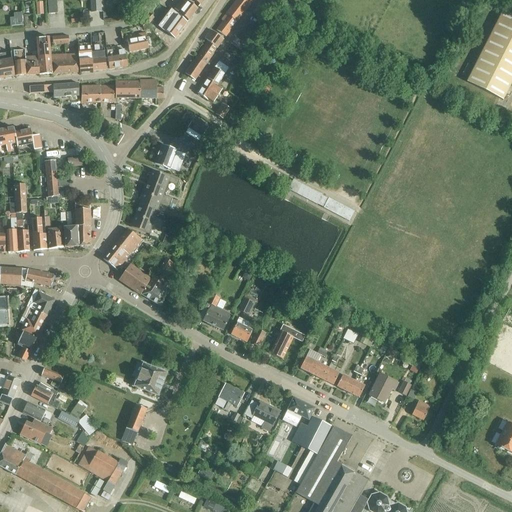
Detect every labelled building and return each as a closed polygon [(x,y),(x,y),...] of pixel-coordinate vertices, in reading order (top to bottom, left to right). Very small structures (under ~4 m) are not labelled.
[(55,0),(47,0),(48,14),(57,13),(55,0)] [(89,0),(91,12),(101,11),(99,0),(89,0)] [(159,0),(146,16),(151,21),(158,13),(156,12),(158,9),(162,12),(168,6),(160,0),(159,0)] [(181,0),(173,10),(187,21),(197,9),(184,0),(181,0)] [(216,30),(225,37),(253,0),(236,0),(221,20),(223,21),(216,30)] [(466,82),(502,101),(511,81),(511,15),(502,11),(466,82)] [(165,33),(174,40),(186,23),(172,13),(164,24),(169,27),(165,33)] [(143,31),(151,21),(146,16),(140,24),(143,31)] [(112,32),(113,43),(123,42),(121,31),(112,32)] [(207,41),(217,49),(222,40),(210,31),(204,40),(207,41)] [(129,53),(147,49),(144,33),(135,36),(134,35),(125,37),(129,53)] [(51,38),(52,46),(68,44),(67,37),(51,38)] [(51,75),(49,56),(48,38),(35,39),(37,57),(38,75),(51,75)] [(210,58),(217,49),(207,41),(201,51),(210,58)] [(91,51),(90,44),(78,44),(78,48),(77,48),(77,54),(79,73),(92,72),(91,51)] [(100,44),(90,44),(91,51),(92,72),(105,71),(103,52),(103,48),(101,49),(100,44)] [(123,51),(119,51),(119,50),(105,52),(108,70),(123,69),(127,67),(123,51)] [(25,76),(24,58),(23,51),(12,52),(13,77),(25,76)] [(195,81),(210,58),(201,51),(185,75),(188,77),(195,81)] [(9,53),(0,54),(0,79),(11,77),(9,53)] [(49,56),(51,75),(77,73),(75,55),(49,56)] [(25,76),(38,75),(37,57),(24,58),(25,76)] [(209,76),(207,79),(217,86),(228,69),(231,64),(230,64),(221,58),(218,62),(209,76)] [(207,79),(197,94),(206,101),(207,101),(212,104),(219,93),(222,90),(217,86),(207,79)] [(140,81),(140,82),(139,100),(163,100),(163,88),(156,88),(156,81),(140,81)] [(139,100),(140,82),(114,82),(114,100),(139,100)] [(62,104),(78,103),(78,84),(29,87),(29,94),(48,93),(53,93),(53,99),(59,98),(59,103),(62,104)] [(80,105),(100,105),(100,87),(80,88),(80,105)] [(100,87),(100,105),(114,104),(113,87),(100,87)] [(215,115),(222,119),(229,109),(222,104),(215,115)] [(194,119),(188,128),(201,137),(207,127),(194,119)] [(10,145),(16,143),(13,128),(2,130),(5,145),(6,151),(11,150),(10,145)] [(13,128),(16,143),(17,147),(32,144),(33,150),(41,149),(38,135),(31,136),(30,130),(14,133),(13,128)] [(173,148),(185,152),(188,144),(176,140),(173,148)] [(56,154),(55,142),(42,143),(43,155),(56,154)] [(161,146),(154,164),(176,172),(183,154),(161,146)] [(45,175),(56,174),(54,157),(44,158),(45,175)] [(67,160),(68,167),(81,166),(80,159),(67,160)] [(147,183),(166,190),(169,183),(176,186),(178,181),(152,171),(147,183)] [(57,183),(69,183),(68,177),(56,179),(56,174),(45,175),(46,186),(57,186),(57,183)] [(328,198),(322,195),(322,194),(293,179),(288,189),(317,204),(323,207),(323,208),(349,221),(354,211),(328,198)] [(57,183),(57,186),(58,197),(58,198),(70,197),(69,183),(57,183)] [(164,196),(166,190),(147,183),(143,194),(170,204),(172,199),(164,196)] [(14,201),(25,201),(24,185),(13,186),(14,201)] [(48,198),(58,197),(57,186),(46,186),(48,198)] [(168,208),(170,204),(143,194),(139,205),(158,212),(160,205),(168,208)] [(90,202),(80,202),(80,201),(75,200),(75,209),(90,209),(90,202)] [(16,222),(22,221),(21,214),(26,213),(25,201),(14,201),(15,204),(16,222)] [(17,253),(16,222),(15,204),(9,205),(10,215),(10,219),(11,231),(6,232),(7,253),(17,253)] [(155,218),(158,212),(139,205),(135,216),(162,226),(163,221),(155,218)] [(62,228),(64,248),(89,246),(90,211),(75,210),(75,215),(75,227),(72,227),(62,228)] [(160,231),(162,226),(135,216),(131,228),(149,235),(152,228),(160,231)] [(44,235),(41,235),(40,218),(31,219),(33,251),(45,250),(44,235)] [(16,222),(17,253),(29,252),(27,231),(21,232),(21,227),(22,227),(22,221),(16,222)] [(61,234),(60,234),(60,226),(57,226),(58,229),(47,230),(48,250),(62,249),(61,234)] [(115,245),(128,256),(141,241),(128,230),(115,245)] [(197,245),(216,257),(222,249),(203,237),(197,245)] [(117,271),(128,256),(115,245),(103,260),(117,271)] [(159,269),(166,273),(172,264),(165,260),(159,269)] [(129,265),(118,281),(139,296),(140,295),(141,296),(160,307),(171,288),(160,282),(160,283),(152,279),(151,280),(129,265)] [(0,273),(0,285),(19,286),(20,281),(20,270),(0,268),(0,273)] [(21,281),(50,287),(53,276),(26,270),(22,270),(21,281)] [(26,307),(47,316),(54,301),(38,293),(33,291),(26,307)] [(202,322),(222,332),(230,316),(215,308),(220,298),(211,294),(204,308),(208,310),(202,322)] [(0,327),(9,327),(7,299),(0,299),(0,327)] [(237,311),(248,317),(254,304),(244,299),(237,311)] [(41,327),(47,316),(26,307),(22,318),(25,320),(41,327)] [(36,339),(41,327),(25,320),(22,318),(19,324),(23,326),(20,332),(36,339)] [(247,329),(249,325),(239,320),(237,324),(231,336),(246,343),(252,332),(247,329)] [(280,333),(269,354),(281,360),(292,339),(301,344),(304,338),(283,326),(279,333),(280,333)] [(343,338),(353,344),(358,334),(348,329),(343,338)] [(365,330),(362,335),(371,341),(374,336),(365,330)] [(251,343),(259,347),(265,335),(257,331),(251,343)] [(24,362),(36,339),(20,332),(19,334),(22,335),(17,346),(21,348),(16,359),(24,362)] [(320,356),(323,350),(320,348),(317,354),(309,350),(300,369),(311,375),(317,363),(316,363),(320,356)] [(322,380),(328,369),(317,363),(311,375),(322,380)] [(142,390),(157,396),(166,374),(143,365),(134,387),(142,390)] [(41,376),(51,380),(60,384),(63,377),(43,369),(41,376)] [(328,369),(322,380),(333,386),(339,374),(328,369)] [(162,386),(167,388),(171,377),(166,375),(162,386)] [(390,389),(393,391),(397,384),(379,375),(368,396),(383,404),(390,389)] [(0,376),(0,389),(3,390),(0,397),(0,402),(9,406),(10,403),(19,382),(8,377),(7,379),(0,376)] [(348,393),(353,382),(342,376),(337,388),(348,393)] [(398,392),(406,396),(411,385),(403,381),(398,392)] [(353,382),(348,393),(358,398),(364,387),(353,382)] [(35,386),(30,397),(56,410),(59,403),(54,401),(50,399),(52,395),(56,397),(58,394),(54,391),(48,388),(40,383),(37,387),(35,386)] [(230,405),(236,408),(243,394),(225,385),(218,399),(225,402),(221,409),(226,412),(230,405)] [(410,390),(407,397),(413,399),(416,392),(410,390)] [(284,416),(282,420),(296,427),(297,423),(300,417),(307,421),(313,409),(292,399),(284,416)] [(259,403),(258,405),(251,402),(244,416),(251,420),(253,417),(272,427),(279,413),(259,403)] [(411,416),(422,422),(430,407),(418,402),(411,416)] [(27,403),(22,413),(40,422),(42,418),(48,421),(48,420),(51,415),(27,403)] [(126,429),(137,433),(146,410),(135,406),(126,429)] [(73,408),(67,417),(75,421),(81,413),(73,408)] [(229,423),(235,425),(240,415),(234,412),(229,423)] [(60,413),(57,419),(74,427),(77,421),(75,421),(67,417),(60,413)] [(290,443),(315,455),(330,427),(311,418),(306,428),(300,424),(290,443)] [(49,435),(52,429),(34,420),(31,425),(26,423),(20,435),(39,444),(45,433),(49,435)] [(511,424),(506,421),(494,444),(511,453),(511,424)] [(350,511),(361,495),(359,494),(367,481),(336,463),(351,436),(333,427),(296,494),(314,504),(308,511),(350,511)] [(208,448),(212,439),(201,434),(197,442),(208,448)] [(70,460),(74,462),(83,447),(79,444),(70,460)] [(26,453),(25,456),(5,445),(0,455),(0,467),(80,511),(82,511),(90,498),(29,463),(33,456),(26,453)] [(121,459),(118,464),(88,447),(78,466),(107,482),(102,491),(110,495),(128,463),(121,459)] [(51,455),(59,459),(63,452),(55,448),(51,455)] [(190,453),(185,464),(192,468),(198,456),(190,453)] [(278,453),(273,461),(279,464),(283,456),(278,453)] [(292,461),(297,465),(301,460),(296,456),(292,461)] [(269,476),(273,464),(267,462),(262,474),(269,476)] [(274,481),(279,483),(284,474),(278,472),(274,481)] [(171,490),(174,481),(158,476),(156,482),(161,484),(160,487),(171,490)] [(197,500),(200,493),(183,486),(180,492),(197,500)] [(397,504),(394,505),(387,500),(386,497),(379,493),(371,495),(367,503),(369,511),(371,511),(405,511),(405,508),(397,504)] [(361,495),(350,511),(360,511),(367,499),(361,495)]
